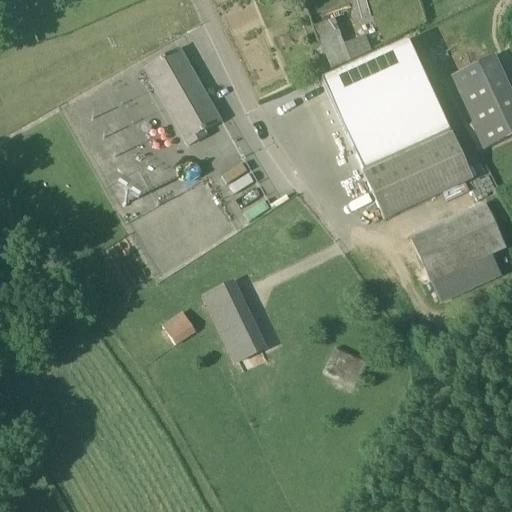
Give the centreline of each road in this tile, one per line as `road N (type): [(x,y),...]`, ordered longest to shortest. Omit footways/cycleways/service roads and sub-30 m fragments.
road 1 (residential): [(389,304),(284,166),(201,0)]
road 2 (track): [(389,304),(429,367),(445,373),(511,315)]
